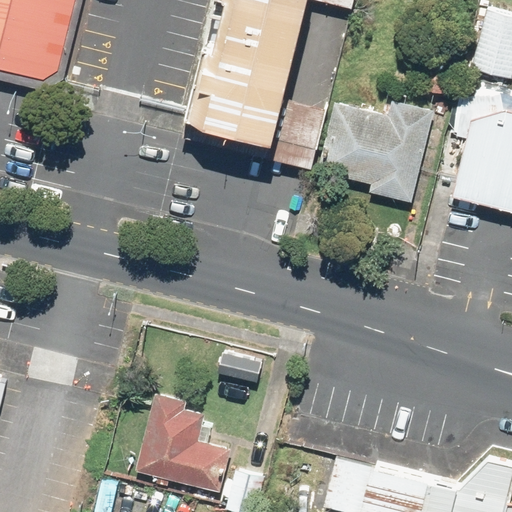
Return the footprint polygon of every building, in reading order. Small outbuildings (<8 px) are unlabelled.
[(0,0),(0,67),(56,82),(74,0),(0,0)] [(307,0),(219,0),(193,107),(276,128),(307,0)] [(511,11),(490,6),(475,62),(511,71),(511,11)] [(466,59),(428,51),(422,82),(460,90),(466,59)] [(386,108),(349,97),(332,158),(378,171),(374,186),(418,198),(444,104),(399,91),(397,98),(390,96),(386,108)] [(475,115),(459,188),(511,200),(511,107),(509,106),(475,115)] [(161,381),(141,457),(222,478),(233,436),(201,428),(207,407),(188,402),(192,389),(161,381)] [(511,511),(511,492),(373,457),(359,511),(511,511)]
